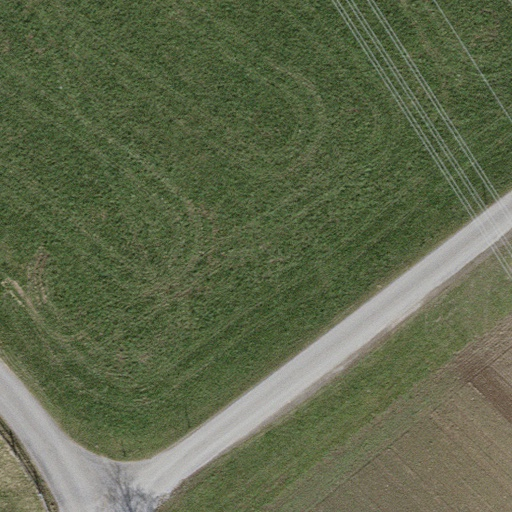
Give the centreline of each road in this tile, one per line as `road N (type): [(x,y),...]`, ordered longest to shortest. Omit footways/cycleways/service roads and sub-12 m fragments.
road 1 (unclassified): [(158,511),(217,440),(511,217)]
road 2 (unclassified): [(77,511),(0,373)]
